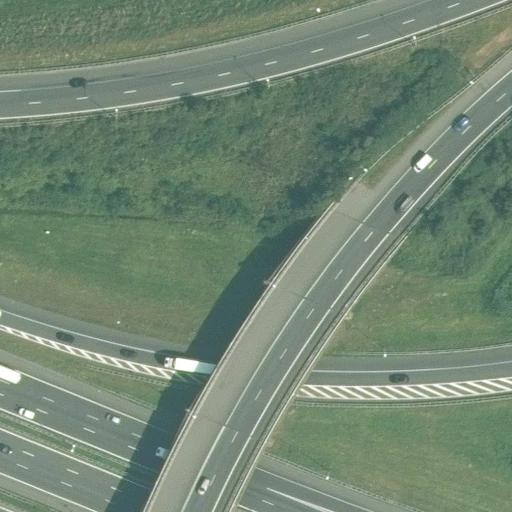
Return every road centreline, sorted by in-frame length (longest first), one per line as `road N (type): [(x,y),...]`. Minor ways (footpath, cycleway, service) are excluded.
road 1 (motorway): [(511,88),(450,144),(336,276),(257,395),(198,511)]
road 2 (motorway): [(511,370),(298,378),(168,364),(0,318)]
road 3 (motorway): [(466,0),(261,68),(133,93),(0,105)]
road 4 (motorway): [(259,498),(0,387)]
road 5 (motorway): [(0,449),(153,511)]
